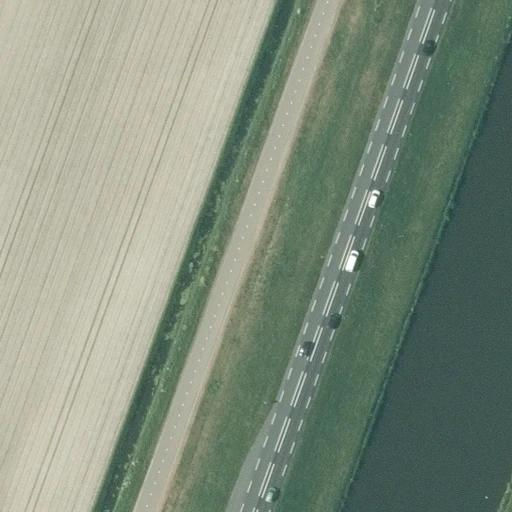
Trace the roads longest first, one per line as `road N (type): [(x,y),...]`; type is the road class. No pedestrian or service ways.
road 1 (unclassified): [(327,0),(144,511)]
road 2 (primary): [(255,511),(436,0)]
